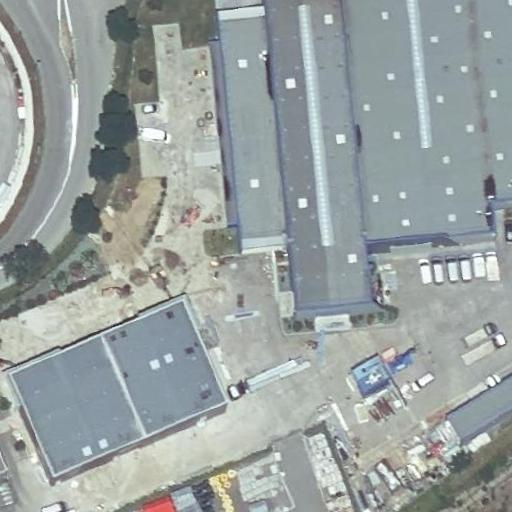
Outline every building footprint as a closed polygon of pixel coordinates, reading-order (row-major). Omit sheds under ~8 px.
[(362,253),(335,0),(261,0),(264,22),(214,27),(237,248),(284,243),(292,322),(368,314),(362,253)] [(454,244),(473,241),(491,240),(488,211),(511,208),(511,0),(335,0),(356,193),(359,223),(362,253),(375,252),(454,244)] [(454,244),(375,252),(376,266),(455,258),(454,244)] [(179,309),(8,384),(53,487),(225,412),(179,309)] [(171,511),(165,496),(138,508),(139,511),(171,511)]
